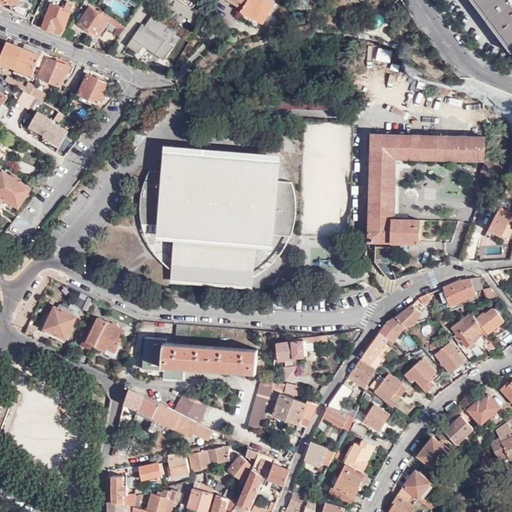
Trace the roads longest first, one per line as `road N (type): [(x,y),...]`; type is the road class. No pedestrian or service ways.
road 1 (residential): [(378,321),(145,306),(55,263),(34,269),(17,296)]
road 2 (residential): [(0,20),(135,84),(24,229)]
road 3 (residential): [(0,330),(112,389),(99,511)]
road 4 (residential): [(378,321),(327,394),(277,511)]
road 5 (residential): [(370,511),(401,452),(441,403),(511,362)]
road 6 (residential): [(511,262),(425,284),(378,321)]
road 7 (residential): [(511,85),(466,64),(419,0)]
